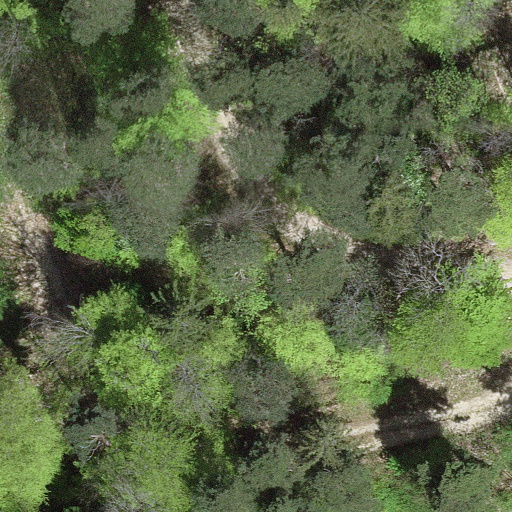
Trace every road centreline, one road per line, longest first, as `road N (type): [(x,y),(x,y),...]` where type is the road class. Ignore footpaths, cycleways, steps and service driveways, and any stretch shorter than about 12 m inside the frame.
road 1 (track): [(511,397),(463,415),(233,456),(140,442),(0,394)]
road 2 (track): [(175,0),(214,119),(245,173),(292,220),(354,249),(511,275)]
road 3 (track): [(140,442),(51,277),(0,154)]
